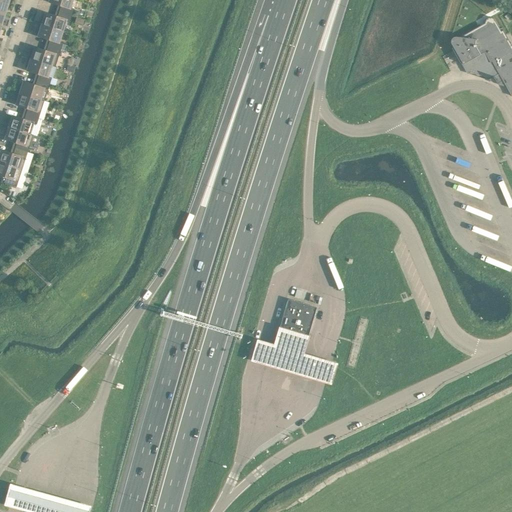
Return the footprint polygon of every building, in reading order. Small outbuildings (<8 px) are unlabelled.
[(60,5),(58,11),(71,15),(73,9),(68,7),(70,0),(49,0),(49,2),(60,5)] [(64,20),(69,21),(71,15),(58,11),(56,17),(45,13),(44,16),(42,15),(39,24),(61,31),(64,20)] [(511,45),(502,27),(500,28),(495,19),(494,19),(493,18),(492,17),(491,17),(490,17),(489,17),(488,18),(487,19),(486,19),(486,20),(482,29),(479,24),(464,33),(467,38),(457,37),(456,36),(455,37),(453,37),(453,38),(452,38),(452,39),(452,40),(451,40),(451,41),(451,42),(452,43),(454,48),(453,49),(460,61),(461,60),(468,72),(489,78),(494,75),(499,83),(503,81),(511,96),(511,94),(511,45)] [(49,40),(47,45),(60,49),(62,43),(57,42),(61,31),(39,24),(36,32),(39,33),(38,36),(49,40)] [(31,50),(28,58),(54,67),(60,49),(47,45),(45,51),(34,47),(33,50),(31,50)] [(50,65),(54,67),(28,58),(25,66),(28,67),(27,70),(38,74),(36,79),(49,84),(51,77),(46,76),(50,65)] [(19,84),(17,92),(43,101),(44,100),(39,99),(42,89),(47,90),(49,84),(36,79),(34,85),(23,82),(22,85),(19,84)] [(25,114),(38,118),(43,101),(17,92),(14,101),(16,101),(15,104),(27,108),(25,114)] [(8,118),(6,126),(32,135),(28,133),(31,123),(36,124),(38,118),(25,114),(23,119),(12,116),(11,119),(8,118)] [(14,148),(27,152),(32,135),(6,126),(3,135),(5,135),(4,139),(16,142),(14,148)] [(0,162),(21,169),(27,152),(14,148),(12,154),(1,150),(0,152),(0,162)] [(3,182),(16,186),(21,169),(0,162),(0,174),(5,176),(3,182)] [(288,298),(287,298),(286,299),(278,329),(277,329),(278,330),(279,330),(306,339),(307,339),(307,338),(308,338),(316,308),(316,307),(316,306),(315,306),(288,298)] [(306,339),(279,330),(275,342),(258,338),(252,358),(328,381),(334,360),(302,351),(306,339)] [(279,416),(283,419),(296,397),(292,394),(279,416)] [(86,511),(89,503),(11,482),(5,502),(38,511),(86,511)]
